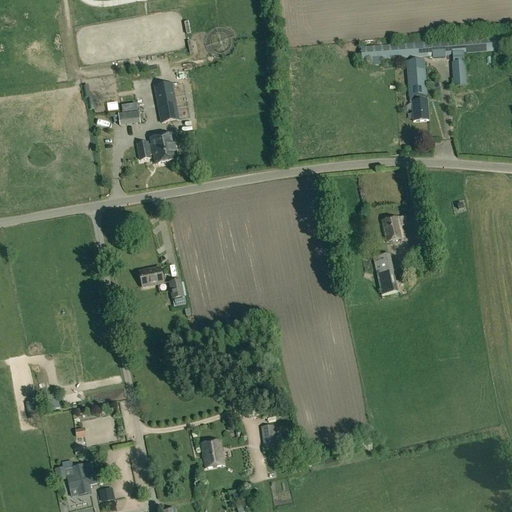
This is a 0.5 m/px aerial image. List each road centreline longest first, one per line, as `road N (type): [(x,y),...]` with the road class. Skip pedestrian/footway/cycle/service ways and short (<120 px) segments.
road 1 (unclassified): [(94,207),(397,161),(511,168)]
road 2 (unclassified): [(131,511),(146,508),(153,494),(94,207)]
